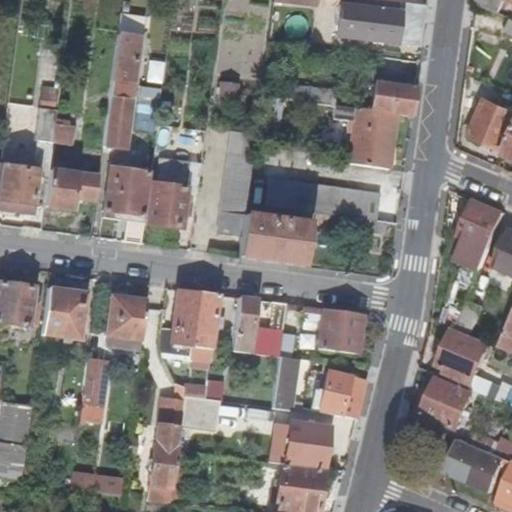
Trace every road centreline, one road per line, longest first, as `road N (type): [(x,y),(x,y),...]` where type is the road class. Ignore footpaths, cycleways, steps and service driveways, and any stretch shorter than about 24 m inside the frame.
road 1 (residential): [(0,245),(408,302)]
road 2 (residential): [(367,474),(408,302)]
road 3 (residential): [(432,158),(451,0)]
road 4 (residential): [(408,302),(432,158)]
